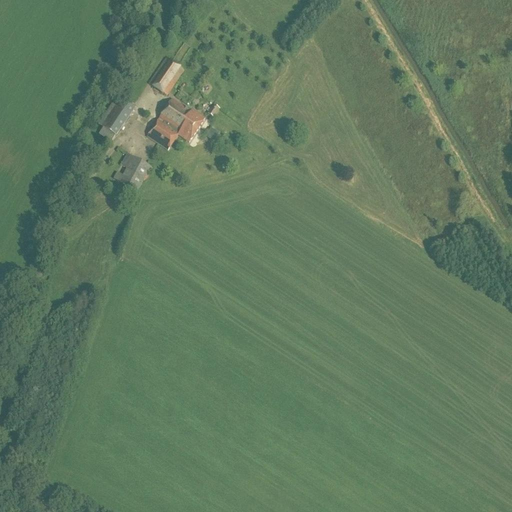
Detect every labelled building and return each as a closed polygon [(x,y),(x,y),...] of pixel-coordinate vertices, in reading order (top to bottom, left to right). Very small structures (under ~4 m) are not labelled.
[(149,85),(167,97),(184,71),(166,59),(149,85)] [(116,137),(135,110),(117,98),(99,125),(105,129),(100,137),(111,144),(116,137)] [(148,137),(168,151),(178,136),(189,144),(205,121),(187,108),(185,110),(172,101),(148,137)] [(208,115),(214,119),(219,110),(214,106),(208,115)] [(114,180),(137,193),(151,168),(127,155),(121,166),(127,170),(123,177),(117,173),(114,180)]
